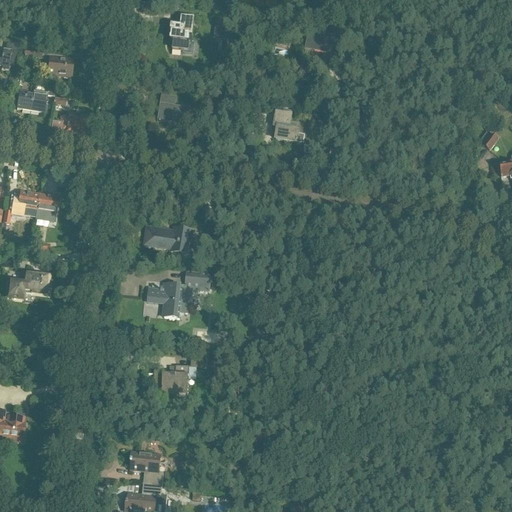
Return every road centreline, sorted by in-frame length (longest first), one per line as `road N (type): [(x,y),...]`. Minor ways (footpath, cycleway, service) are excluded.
road 1 (unclassified): [(511,281),(431,230),(375,209),(104,167)]
road 2 (residential): [(68,511),(104,167)]
road 3 (residential): [(104,167),(125,0)]
